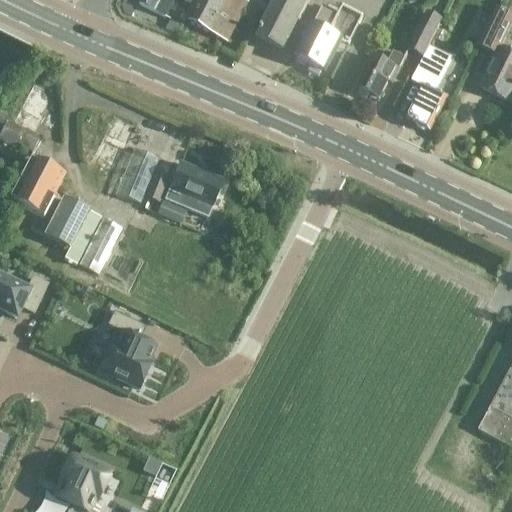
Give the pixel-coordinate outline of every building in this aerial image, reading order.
[(171,11),(170,10),(174,0),(179,0),(190,5),(192,0),(141,0),(139,6),(166,20),(171,11)] [(222,41),(243,1),(241,0),(200,0),(188,24),(222,41)] [(284,52),(307,7),(310,0),(275,0),(256,38),(284,52)] [(249,4),(244,14),(255,19),(260,10),(249,4)] [(323,8),(313,26),(312,26),(295,58),(324,73),(341,40),(329,34),(338,16),(323,8)] [(511,17),(496,10),(477,48),(495,56),(478,90),(509,104),(511,97),(511,47),(509,55),(500,50),(511,26),(511,17)] [(408,50),(422,57),(440,22),(426,14),(408,50)] [(185,23),(173,19),(168,30),(179,34),(185,23)] [(422,88),(406,119),(429,131),(446,99),(433,93),(450,61),(429,50),(411,83),(422,88)] [(367,97),(368,96),(378,101),(387,85),(391,86),(399,71),(398,71),(404,59),(392,53),(386,65),(372,58),(356,90),(359,92),(358,93),(367,97)] [(31,144),(55,92),(32,82),(15,118),(1,112),(0,112),(0,124),(2,125),(0,130),(0,139),(18,147),(22,140),(31,144)] [(116,112),(90,159),(112,171),(137,124),(116,112)] [(116,195),(123,198),(139,205),(157,161),(134,152),(116,195)] [(9,202),(42,219),(64,177),(30,160),(9,202)] [(180,202),(181,198),(211,210),(222,182),(179,165),(167,196),(180,202)] [(154,175),(144,199),(159,205),(168,181),(154,175)] [(69,250),(63,260),(76,267),(101,219),(88,213),(63,201),(44,237),(69,250)] [(185,214),(161,204),(156,215),(180,225),(185,214)] [(77,267),(97,276),(121,230),(101,221),(77,267)] [(0,279),(0,313),(15,320),(20,310),(33,315),(46,287),(32,280),(26,292),(0,279)] [(112,347),(100,373),(138,391),(150,365),(147,364),(154,349),(140,341),(145,329),(113,314),(106,328),(122,336),(116,349),(112,347)] [(511,367),(478,433),(510,450),(511,446),(511,367)] [(106,422),(98,418),(93,427),(102,431),(106,422)] [(62,485),(55,499),(70,507),(67,511),(87,511),(93,499),(97,501),(109,476),(71,458),(59,483),(62,485)]
